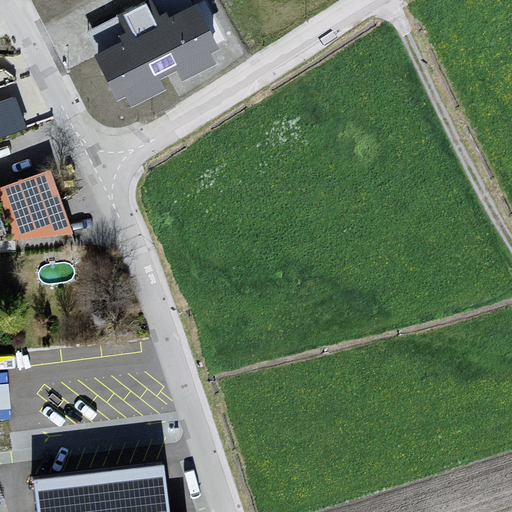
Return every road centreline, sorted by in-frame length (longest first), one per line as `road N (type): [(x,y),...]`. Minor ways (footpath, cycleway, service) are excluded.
road 1 (residential): [(103,168),(219,511)]
road 2 (residential): [(103,168),(384,0)]
road 3 (track): [(384,0),(511,253)]
road 4 (residential): [(11,0),(103,168)]
